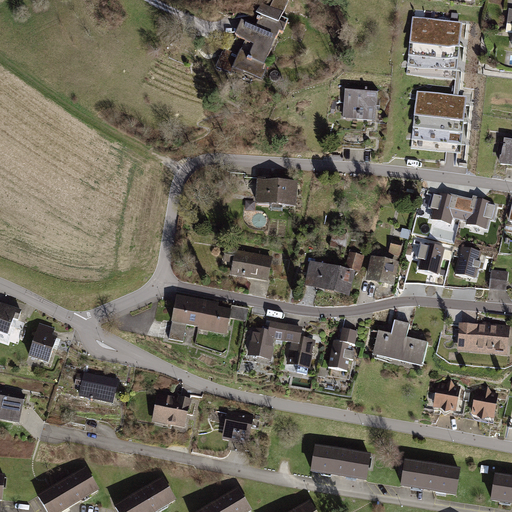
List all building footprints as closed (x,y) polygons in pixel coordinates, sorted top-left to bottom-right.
[(274,0),(270,8),(262,4),(257,14),(262,16),(260,19),(259,18),(258,22),(256,27),(241,21),(235,35),(246,41),(239,55),(226,49),(225,52),(223,51),(216,67),(231,73),(233,69),(243,74),(244,73),(262,81),(275,53),(272,50),(280,32),(283,33),(289,20),(282,17),(289,0),(274,0)] [(462,24),(413,19),(407,76),(456,81),(462,24)] [(378,93),(345,90),(342,118),(376,121),(378,93)] [(467,98),(417,93),(411,149),(461,155),(467,98)] [(511,139),(503,138),(500,155),(499,155),(498,163),(511,165),(511,139)] [(297,183),(257,180),(256,202),(255,205),(295,208),(297,183)] [(449,196),(439,193),(438,196),(434,195),(430,209),(434,210),(431,221),(451,225),(453,219),(459,220),(464,198),(449,194),(449,196)] [(483,198),(473,196),(472,199),(464,198),(459,220),(468,222),(467,226),(486,230),(488,219),(492,220),(496,206),(492,205),(493,202),(483,200),(483,198)] [(255,205),(256,202),(246,201),(246,211),(255,211),(255,205)] [(402,229),(400,237),(407,239),(408,230),(402,229)] [(388,254),(399,257),(403,242),(392,239),(388,254)] [(221,261),(230,263),(233,249),(233,245),(224,243),(221,261)] [(419,271),(439,276),(446,248),(427,243),(426,246),(421,245),(417,259),(422,261),(419,271)] [(456,275),(475,279),(481,252),(462,248),(456,275)] [(272,256),(233,249),(230,263),(228,273),(267,280),(272,256)] [(345,267),(360,270),(364,254),(349,251),(345,267)] [(398,261),(369,256),(364,280),(393,286),(398,261)] [(351,270),(308,261),(303,285),(346,294),(351,270)] [(509,273),(491,271),(489,289),(506,291),(509,273)] [(217,303),(175,295),(170,321),(184,324),(196,326),(195,330),(225,335),(230,309),(216,306),(217,303)] [(21,309),(0,302),(0,331),(7,334),(12,319),(17,321),(21,309)] [(231,317),(248,319),(250,307),(233,305),(231,317)] [(390,333),(377,330),(371,354),(421,367),(427,342),(404,337),(408,323),(393,319),(390,333)] [(184,324),(170,321),(167,339),(181,342),(184,324)] [(274,340),(281,341),(284,324),(269,321),(267,331),(250,328),(245,356),(270,360),(274,340)] [(509,327),(457,322),(455,351),(507,356),(509,327)] [(58,329),(38,323),(28,356),(48,362),(58,329)] [(301,327),(284,324),(281,341),(289,343),(284,365),(308,370),(314,340),(299,337),(301,327)] [(338,342),(332,341),(327,367),(346,370),(351,344),(354,345),(356,331),(341,328),(338,342)] [(114,403),(119,380),(83,373),(83,375),(80,386),(78,395),(114,403)] [(80,386),(83,375),(76,374),(74,385),(80,386)] [(459,387),(437,383),(432,407),(455,411),(459,387)] [(23,395),(0,389),(0,420),(16,425),(23,395)] [(497,393),(474,389),(470,414),(493,418),(497,393)] [(188,399),(155,393),(150,421),(183,427),(188,399)] [(251,416),(228,410),(222,434),(246,440),(251,416)] [(369,453),(314,444),(309,471),(365,480),(369,453)] [(459,468),(404,459),(400,485),(455,494),(459,468)] [(88,469),(40,499),(48,511),(71,511),(103,493),(88,469)] [(511,475),(494,473),(490,500),(511,503),(511,475)] [(166,479),(116,509),(118,511),(164,511),(180,503),(166,479)] [(241,489),(203,511),(254,511),(255,511),(241,489)] [(315,511),(309,500),(288,511),(315,511)]
